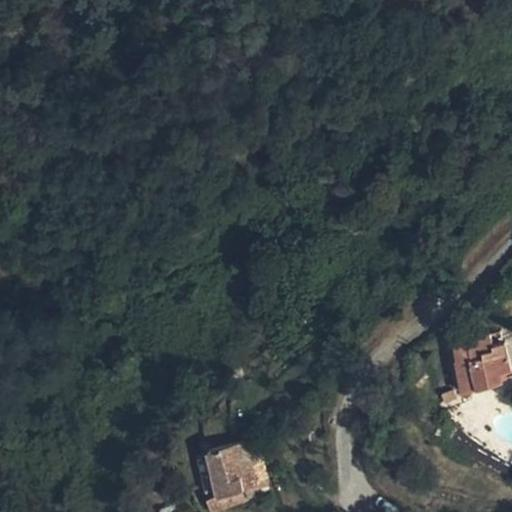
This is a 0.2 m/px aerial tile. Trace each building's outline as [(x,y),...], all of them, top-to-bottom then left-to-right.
[(503,340),(500,328),(466,334),(453,337),(458,356),(454,358),(462,389),(502,377),(500,370),(511,366),(511,363),(505,340),(503,340)] [(454,388),(443,393),(445,400),(456,395),(454,388)] [(259,435),(236,441),(247,484),(270,477),(259,435)] [(221,491),(209,494),(212,504),(249,494),(249,491),(247,484),(236,441),(210,447),(221,491)] [(210,447),(199,451),(204,482),(209,494),(221,491),(210,447)] [(247,484),(249,491),(272,487),(270,477),(247,484)] [(180,511),(174,498),(161,505),(164,511),(180,511)]
